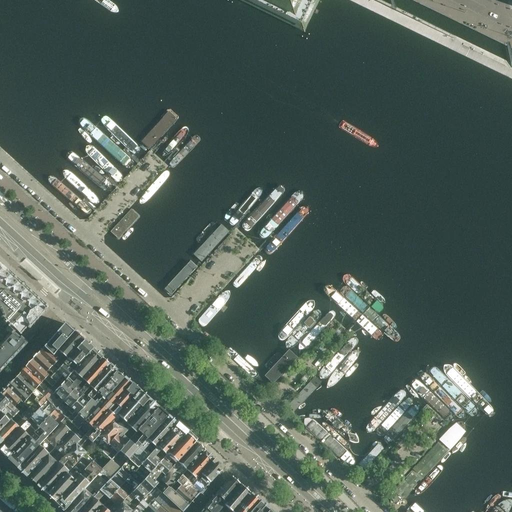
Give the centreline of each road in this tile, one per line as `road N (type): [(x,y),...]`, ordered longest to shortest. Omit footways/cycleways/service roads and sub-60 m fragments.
road 1 (secondary): [(338,511),(0,199)]
road 2 (tertiary): [(0,226),(319,511)]
